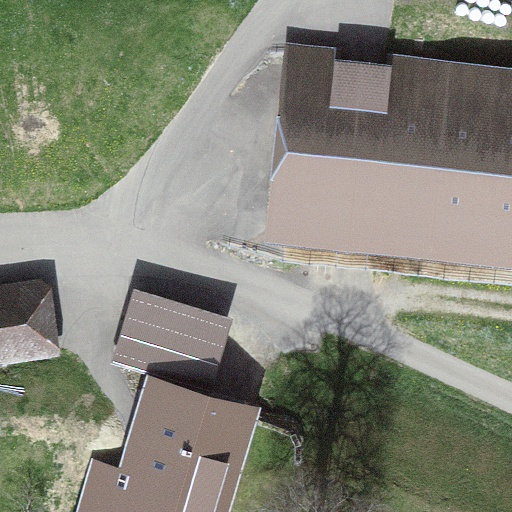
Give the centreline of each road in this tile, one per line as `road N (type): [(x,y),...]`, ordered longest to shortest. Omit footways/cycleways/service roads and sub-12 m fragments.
road 1 (track): [(0,240),(61,237),(216,270),(511,401)]
road 2 (track): [(296,0),(131,247)]
